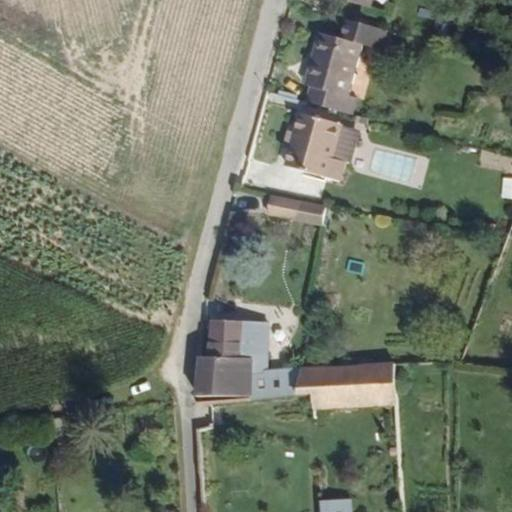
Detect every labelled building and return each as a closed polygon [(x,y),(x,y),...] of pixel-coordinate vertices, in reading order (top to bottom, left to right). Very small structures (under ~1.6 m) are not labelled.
[(342,0),(339,15),(346,17),(350,0),(342,0)] [(350,0),(346,17),(386,27),(391,0),(350,0)] [(372,119),(365,117),(378,67),(371,65),(376,42),(363,39),(358,61),(332,54),(327,78),(332,80),(325,108),(321,123),(369,136),(372,119)] [(378,67),(397,72),(402,49),(376,42),(371,65),(378,67)] [(319,107),(325,108),(332,80),(327,78),(319,107)] [(361,184),(367,185),(375,151),(315,136),(301,189),(341,201),(346,180),(361,184)] [(341,201),(357,204),(361,184),(346,180),(341,201)] [(264,216),(322,223),(324,202),(266,195),(264,216)] [(337,245),(340,228),(316,223),(313,241),(337,245)] [(285,354),(268,354),(267,331),(231,332),(226,367),(268,366),(268,404),(268,409),(316,406),(313,377),(285,379),(285,354)] [(268,354),(285,354),(285,331),(267,331),(268,354)] [(212,404),(268,404),(268,366),(226,367),(216,367),(212,404)] [(330,414),(413,408),(410,369),(378,372),(321,376),(313,377),(316,406),(329,405),(330,414)] [(367,511),(367,503),(338,506),(338,511),(367,511)]
